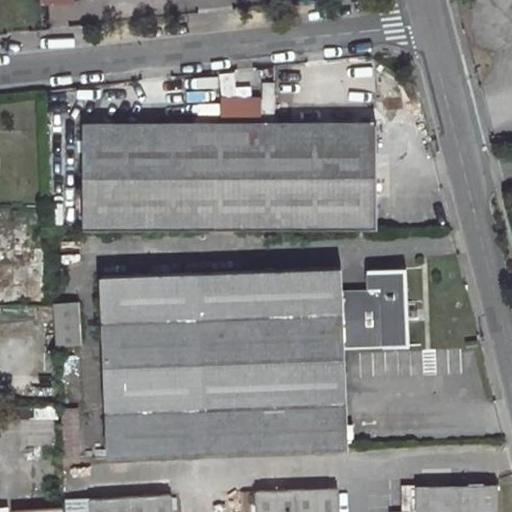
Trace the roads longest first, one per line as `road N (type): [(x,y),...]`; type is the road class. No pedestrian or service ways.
road 1 (unclassified): [(427,10),(0,64)]
road 2 (unknown): [(511,451),(98,473)]
road 3 (unclassified): [(511,350),(427,10)]
